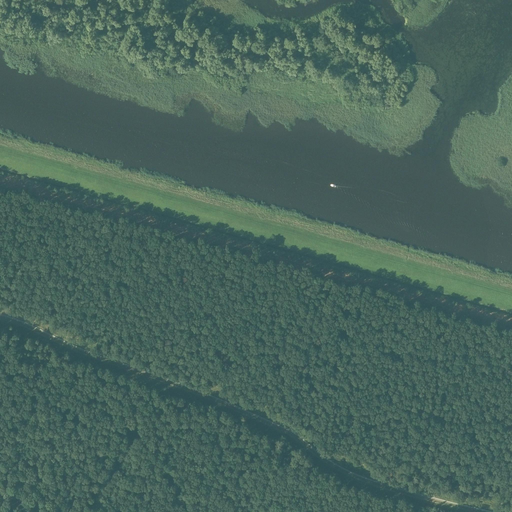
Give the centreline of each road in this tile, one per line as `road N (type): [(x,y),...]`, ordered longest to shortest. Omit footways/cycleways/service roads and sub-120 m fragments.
road 1 (track): [(511,293),(0,149)]
road 2 (track): [(0,317),(252,417),(351,475),(476,511)]
